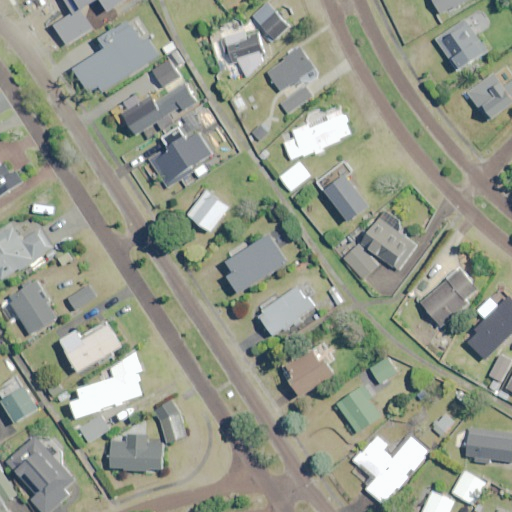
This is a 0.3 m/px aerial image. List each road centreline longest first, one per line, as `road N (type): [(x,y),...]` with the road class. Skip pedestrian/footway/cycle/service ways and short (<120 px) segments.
road 1 (residential): [(0,19),(295,465)]
road 2 (residential): [(262,479),(0,74)]
road 3 (residential): [(458,198),(379,101),(332,11)]
road 4 (residential): [(359,0),(419,107),(478,179)]
road 5 (residential): [(139,511),(262,479)]
